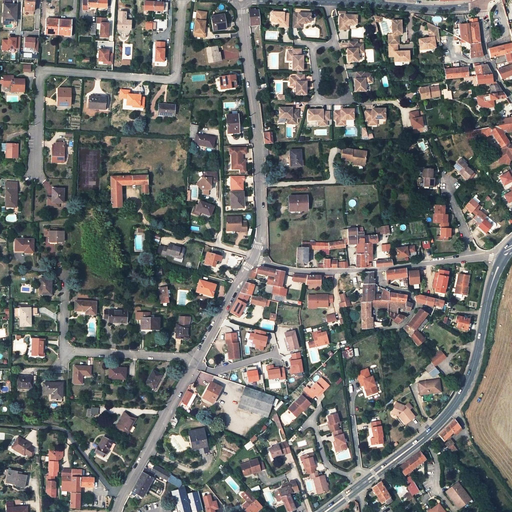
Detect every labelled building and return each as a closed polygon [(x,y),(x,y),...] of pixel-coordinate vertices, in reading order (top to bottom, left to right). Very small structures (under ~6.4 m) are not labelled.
[(25,0),(24,11),(30,11),(33,12),(33,0),(25,0)] [(94,0),(87,0),(88,0),(83,0),(83,10),(87,10),(88,7),(97,8),(97,6),(97,1),(95,0),(94,0)] [(106,8),(106,0),(99,0),(100,1),(97,1),(97,6),(97,8),(106,8)] [(144,10),(153,11),(153,6),(153,4),(151,3),(151,2),(144,2),(144,10)] [(153,11),(166,11),(167,3),(156,2),(156,4),(153,4),(153,6),(153,11)] [(16,21),(17,5),(4,4),(3,20),(9,20),(9,21),(16,21)] [(248,11),(250,24),(259,23),(258,10),(255,10),(248,11)] [(118,20),(118,26),(118,29),(125,30),(130,30),(130,27),(132,27),(132,23),(131,23),(131,21),(130,21),(125,21),(126,12),(119,12),(118,20)] [(200,14),(196,14),(194,36),(205,38),(206,30),(204,30),(204,27),(206,12),(200,12),(200,14)] [(280,23),(283,24),(283,28),(288,28),(288,14),(284,14),(284,13),(271,12),(271,13),(271,21),(275,21),(275,23),(280,23)] [(298,24),(302,24),(306,24),(306,23),(310,23),(310,15),(310,14),(297,14),(297,15),(293,14),(293,26),(293,28),(297,28),(298,24)] [(226,29),(223,15),(211,17),(213,31),(226,29)] [(345,26),(349,26),(353,26),(353,25),(357,25),(357,17),(357,16),(345,16),(345,17),(340,16),(340,30),(345,30),(345,26)] [(106,18),(96,18),(96,23),(101,24),(100,37),(107,38),(108,24),(105,24),(106,18)] [(58,35),(59,22),(59,20),(46,19),(45,33),(51,33),(51,35),(58,35)] [(71,35),(72,20),(59,20),(59,22),(58,35),(64,35),(64,34),(71,35)] [(400,20),(391,21),(392,36),(398,35),(398,34),(401,34),(400,20)] [(430,38),(419,39),(420,49),(435,47),(434,41),(439,41),(438,31),(438,28),(437,27),(427,22),(429,32),(430,38)] [(466,43),(469,44),(480,43),(479,39),(478,28),(477,23),(471,24),(460,25),(460,29),(457,29),(458,38),(466,43)] [(388,44),(389,56),(394,56),(394,61),(409,61),(409,51),(397,51),(397,44),(399,44),(398,35),(392,36),(388,36),(388,44)] [(2,50),(18,50),(18,38),(9,37),(9,40),(2,39),(2,50)] [(39,52),(39,38),(26,38),(26,48),(34,48),(34,52),(39,52)] [(165,42),(156,42),(155,61),(165,61),(165,42)] [(360,55),(360,50),(362,50),(362,46),(357,46),(357,43),(349,43),(349,46),(349,50),(347,50),(348,63),(350,63),(358,63),(357,55),(360,55)] [(469,48),(470,59),(483,57),(482,53),(481,51),(481,48),(480,43),(469,44),(466,43),(466,48),(469,48)] [(490,58),(505,55),(506,62),(508,62),(511,60),(511,49),(510,44),(488,49),(490,58)] [(220,61),(218,52),(217,47),(206,49),(209,63),(220,61)] [(302,71),(303,56),(301,56),(301,52),(301,50),(292,49),(292,52),(290,52),(287,52),(287,56),(290,56),(290,61),(292,61),(292,70),(300,71),(302,71)] [(99,50),(98,61),(107,62),(107,64),(112,64),(113,54),(108,54),(108,50),(99,50)] [(501,79),(511,74),(511,60),(508,62),(509,66),(497,70),(500,77),(501,79)] [(487,65),(473,67),(475,77),(492,75),(487,65)] [(467,67),(444,70),(445,80),(464,78),(468,77),(467,67)] [(368,84),(368,79),(370,79),(370,75),(365,75),(365,73),(357,73),(357,75),(357,80),(355,80),(356,93),(357,93),(366,92),(365,84),(368,84)] [(235,75),(219,77),(221,89),(236,87),(235,75)] [(476,84),(492,82),(493,82),(493,81),(492,75),(475,77),(468,77),(464,78),(464,80),(473,79),(474,86),(476,85),(476,84)] [(11,91),(24,92),(25,79),(15,79),(14,81),(13,81),(13,79),(13,76),(4,76),(3,87),(11,87),(11,91)] [(293,83),(293,87),(295,87),(295,95),(303,95),(305,95),(305,83),(303,83),(304,78),(304,76),(295,76),(295,78),(290,78),(290,83),(293,83)] [(491,94),(503,92),(497,84),(492,85),(489,86),(491,94)] [(428,87),(419,89),(421,99),(439,96),(438,87),(428,89),(428,87)] [(58,88),(57,106),(70,106),(71,89),(58,88)] [(491,94),(483,95),(484,101),(506,98),(503,92),(491,94)] [(141,95),(121,94),(120,105),(140,106),(141,95)] [(105,109),(106,98),(89,96),(88,108),(94,108),(94,109),(99,110),(105,110),(105,109)] [(174,105),(158,104),(158,115),(173,116),(174,105)] [(287,120),(292,120),(292,123),(296,123),(296,117),(298,117),(298,109),(296,109),(292,109),(292,107),(279,107),(279,109),(279,117),(287,117),(287,120)] [(353,110),(340,109),(340,111),(336,111),(334,111),(334,120),(336,120),(336,125),(338,125),(340,125),(340,122),(345,122),(345,120),(353,120),(353,111),(353,110)] [(372,122),(376,122),(376,119),(385,119),(385,111),(384,109),(372,109),(372,111),(365,111),(365,119),(368,119),(368,122),(368,125),(372,124),(372,122)] [(322,110),(317,110),(308,110),(308,112),(308,120),(317,120),(317,123),(322,123),(322,125),(326,125),(326,123),(326,120),(328,120),(328,112),(326,112),(322,112),(322,110)] [(414,125),(414,129),(425,129),(424,117),(420,117),(419,111),(410,112),(411,125),(414,125)] [(226,115),(227,131),(232,131),(232,133),(239,133),(237,114),(226,115)] [(483,139),(492,133),(501,147),(502,146),(504,148),(502,150),(499,162),(509,165),(510,160),(511,159),(511,147),(507,147),(506,144),(508,142),(504,134),(505,132),(508,133),(511,132),(511,123),(509,124),(474,130),(479,137),(482,136),(483,139)] [(194,144),(213,148),(215,137),(207,136),(207,137),(205,137),(205,136),(197,134),(198,126),(190,124),(190,138),(196,139),(194,144)] [(467,131),(474,144),(481,140),(479,137),(474,130),(469,131),(467,131)] [(263,133),(264,144),(273,143),(271,132),(263,133)] [(51,163),(64,163),(65,143),(55,143),(55,146),(51,146),(51,163)] [(6,151),(6,158),(17,158),(18,144),(6,144),(6,151)] [(246,148),(229,148),(229,154),(231,154),(231,169),(239,169),(239,172),(244,172),(244,163),(242,163),(242,160),(242,154),(246,154),(246,148)] [(366,152),(343,148),(341,160),(350,161),(351,159),(353,160),(353,161),(352,164),(358,165),(359,161),(365,162),(366,152)] [(301,160),(300,150),(289,151),(290,161),(291,161),(292,167),(304,166),(303,160),(301,160)] [(460,174),(466,167),(467,165),(460,159),(453,167),(460,174)] [(468,178),(473,173),(466,167),(460,174),(464,177),(463,178),(466,181),(468,178)] [(432,170),(422,169),(422,178),(423,178),(424,178),(430,178),(434,178),(434,174),(432,173),(432,170)] [(120,186),(141,185),(141,194),(144,194),(145,199),(148,199),(147,175),(136,176),(136,172),(131,172),(131,176),(110,177),(111,208),(121,208),(120,186)] [(217,182),(217,172),(207,172),(205,173),(205,178),(203,178),(200,181),(199,186),(203,190),(210,190),(211,182),(217,182)] [(506,172),(496,176),(501,187),(511,182),(506,172)] [(231,191),(245,191),(244,176),(230,176),(231,191)] [(430,178),(424,178),(424,187),(435,187),(435,184),(433,184),(434,178),(430,178)] [(6,182),(5,207),(15,207),(15,203),(16,202),(17,190),(17,183),(6,182)] [(511,187),(499,193),(505,205),(511,201),(511,187)] [(64,189),(54,189),(54,195),(52,195),(52,198),(52,200),(48,200),(47,207),(59,207),(59,203),(63,203),(64,189)] [(231,192),(231,208),(242,208),(241,206),(244,206),(243,192),(231,192)] [(290,212),(302,211),(307,211),(307,196),(289,196),(289,202),(290,212)] [(472,199),(465,207),(471,212),(475,207),(478,205),(478,204),(472,199)] [(214,207),(200,201),(198,206),(196,205),(194,210),(205,215),(210,216),(214,207)] [(440,214),(445,215),(446,210),(444,210),(444,206),(435,205),(434,214),(437,214),(440,214)] [(475,216),(479,211),(475,207),(471,212),(475,216)] [(193,213),(204,218),(205,215),(194,210),(193,213)] [(479,211),(475,216),(473,219),(479,224),(484,219),(486,217),(479,211)] [(445,215),(440,214),(437,214),(437,223),(441,223),(447,223),(448,223),(448,220),(447,220),(447,215),(445,215)] [(494,223),(486,216),(486,217),(484,219),(492,226),(494,223)] [(240,217),(226,217),(226,228),(234,228),(234,231),(240,231),(240,232),(246,232),(246,223),(241,223),(240,217)] [(492,226),(484,219),(479,224),(477,226),(485,233),(488,230),(492,226)] [(380,235),(389,233),(388,226),(379,228),(380,235)] [(365,268),(364,236),(363,232),(363,230),(362,227),(347,229),(347,230),(343,230),(344,241),(345,241),(348,240),(348,245),(356,244),(356,268),(365,268)] [(440,237),(451,237),(451,234),(450,234),(450,228),(448,228),(446,228),(444,228),(441,228),(440,237)] [(53,232),(49,232),(49,229),(44,229),(44,237),(49,237),(49,241),(56,242),(63,242),(63,232),(60,232),(60,229),(53,229),(53,232)] [(364,236),(365,268),(371,267),(371,244),(377,243),(376,235),(364,236)] [(33,239),(13,239),(13,250),(15,250),(15,251),(24,251),(24,253),(33,253),(33,239)] [(329,250),(345,248),(345,245),(345,241),(344,241),(328,243),(329,250)] [(429,241),(421,242),(423,249),(430,248),(429,241)] [(307,263),(307,249),(314,249),(314,243),(302,242),(301,248),(297,248),(296,263),(307,263)] [(166,255),(174,257),(175,255),(181,257),(184,249),(169,244),(167,248),(164,247),(161,255),(165,256),(166,255)] [(397,258),(416,257),(416,246),(397,247),(397,258)] [(221,257),(211,254),(211,255),(207,253),(204,264),(214,267),(216,260),(220,261),(221,257)] [(318,269),(330,269),(329,261),(329,260),(324,260),(323,265),(318,265),(318,269)] [(255,274),(267,277),(266,283),(266,284),(273,286),(276,270),(259,266),(256,268),(255,274)] [(406,279),(405,269),(385,271),(386,280),(387,280),(399,278),(400,282),(399,282),(399,288),(407,289),(407,279),(406,279)] [(276,270),(273,286),(281,287),(284,272),(276,270)] [(449,271),(438,270),(434,286),(436,287),(435,291),(444,292),(449,271)] [(420,283),(418,271),(408,271),(409,284),(420,283)] [(373,272),(363,273),(363,284),(374,284),(374,283),(374,278),(373,277),(373,272)] [(293,281),(305,282),(307,275),(294,274),(293,281)] [(465,295),(466,287),(468,276),(458,274),(455,293),(465,295)] [(305,285),(320,285),(320,276),(307,275),(305,282),(305,285)] [(39,278),(39,295),(51,295),(51,279),(39,278)] [(215,285),(199,280),(196,292),(212,297),(215,285)] [(245,283),(240,293),(249,296),(251,296),(254,285),(245,283)] [(273,286),(266,284),(265,292),(279,295),(281,295),(283,289),(283,288),(281,287),(273,286)] [(363,284),(362,303),(370,302),(370,300),(372,300),(375,300),(374,297),(374,294),(374,284),(363,284)] [(166,287),(158,288),(160,303),(168,303),(166,287)] [(375,300),(381,301),(383,301),(388,301),(389,293),(383,289),(380,295),(374,294),(375,300)] [(249,296),(240,293),(236,299),(245,304),(249,296)] [(388,301),(388,308),(388,312),(397,314),(397,308),(403,308),(403,311),(409,312),(411,307),(412,305),(410,299),(406,299),(407,296),(389,293),(388,301)] [(329,295),(309,295),(309,309),(317,310),(317,307),(328,308),(328,304),(333,304),(333,297),(329,297),(329,295)] [(416,302),(432,306),(432,304),(434,299),(430,298),(418,296),(414,297),(416,302)] [(258,297),(256,305),(265,307),(267,299),(260,298),(258,297)] [(342,303),(339,304),(340,309),(346,307),(350,306),(348,298),(341,299),(342,303)] [(238,318),(245,304),(236,299),(229,313),(238,318)] [(382,323),(370,322),(370,306),(372,307),(372,300),(370,300),(370,302),(362,303),(360,303),(361,329),(369,328),(383,327),(382,323)] [(95,302),(75,301),(75,311),(86,311),(86,315),(95,315),(95,302)] [(30,308),(20,308),(14,308),(15,317),(20,317),(20,326),(31,326),(31,316),(38,316),(37,308),(30,308)] [(402,328),(418,346),(424,340),(415,329),(427,314),(419,309),(417,311),(406,325),(402,328)] [(108,322),(126,323),(126,312),(104,311),(104,319),(109,319),(108,322)] [(391,319),(397,324),(406,317),(397,314),(388,312),(388,317),(391,319)] [(140,329),(149,329),(151,329),(151,330),(159,330),(159,319),(150,318),(150,314),(136,313),(136,320),(141,320),(140,329)] [(456,327),(469,331),(472,320),(457,316),(455,321),(457,322),(457,324),(456,327)] [(176,324),(175,338),(180,339),(188,339),(188,325),(176,324)] [(284,333),(286,342),(288,342),(290,350),(298,348),(294,331),(284,333)] [(312,333),(316,346),(327,343),(325,333),(320,334),(319,334),(318,332),(312,333)] [(270,336),(254,333),(253,343),(257,344),(257,350),(268,352),(270,336)] [(45,339),(33,339),(32,356),(44,356),(44,348),(45,339)] [(240,359),(238,343),(237,343),(237,339),(226,340),(226,344),(227,344),(228,353),(229,353),(230,359),(240,359)] [(353,357),(352,349),(343,352),(341,352),(344,362),(353,357)] [(441,350),(430,360),(437,367),(447,357),(441,350)] [(292,358),(289,359),(289,373),(303,372),(302,353),(291,353),(292,358)] [(430,361),(424,369),(428,372),(433,367),(434,366),(430,361)] [(91,367),(74,366),(73,383),(82,384),(83,375),(91,375),(91,367)] [(274,366),(267,366),(268,379),(286,378),(285,368),(274,368),(274,366)] [(108,379),(115,379),(115,378),(125,379),(125,378),(126,368),(109,367),(108,379)] [(357,373),(361,386),(363,385),(365,385),(368,395),(378,392),(372,377),(370,377),(367,369),(357,373)] [(153,370),(145,384),(154,389),(162,375),(153,370)] [(36,376),(18,376),(18,388),(33,389),(33,382),(36,383),(36,376)] [(317,395),(323,390),(324,391),(330,385),(322,378),(311,389),(308,386),(305,390),(306,391),(310,395),(312,397),(313,398),(316,394),(317,395)] [(425,394),(441,392),(439,380),(418,382),(419,393),(425,392),(425,394)] [(216,398),(221,388),(211,382),(202,398),(211,403),(215,397),(216,398)] [(62,383),(43,383),(43,394),(51,394),(51,398),(62,398),(62,383)] [(238,408),(267,417),(273,397),(245,387),(238,408)] [(306,391),(289,409),(296,415),(303,408),(305,409),(305,410),(311,403),(309,401),(306,398),(310,395),(306,391)] [(186,405),(190,398),(184,395),(181,401),(186,405)] [(407,410),(404,406),(396,403),(392,411),(400,414),(398,416),(405,424),(414,417),(408,409),(407,410)] [(303,408),(296,415),(297,417),(305,409),(303,408)] [(252,420),(253,416),(239,411),(237,415),(252,420)] [(127,434),(133,423),(128,420),(130,415),(124,412),(116,427),(127,434)] [(339,428),(337,422),(339,421),(337,412),(327,415),(330,424),(329,424),(331,431),(333,430),(339,428)] [(173,427),(177,422),(171,419),(168,425),(173,427)] [(454,419),(438,436),(443,442),(453,432),(454,433),(461,428),(454,419)] [(380,422),(372,423),(372,428),(372,433),(374,433),(375,439),(371,439),(372,445),(383,444),(382,438),(383,437),(380,422)] [(335,441),(337,450),(347,447),(343,433),(342,433),(341,428),(339,428),(333,430),(334,435),(334,436),(335,441)] [(456,436),(462,430),(461,428),(454,433),(456,436)] [(189,431),(191,444),(193,443),(194,450),(198,449),(200,449),(206,448),(203,429),(189,431)] [(29,446),(30,444),(19,437),(12,448),(24,455),(25,454),(31,457),(34,453),(33,448),(29,446)] [(112,442),(103,437),(95,453),(103,458),(107,451),(112,442)] [(454,444),(451,439),(444,444),(450,451),(452,454),(457,451),(453,445),(454,444)] [(287,442),(283,444),(286,454),(291,452),(287,442)] [(199,455),(208,454),(207,447),(206,448),(200,449),(198,449),(194,450),(193,443),(191,444),(193,453),(195,452),(199,451),(199,455)] [(283,444),(269,449),(272,457),(281,454),(282,455),(286,454),(283,444)] [(54,476),(57,477),(57,472),(58,465),(57,465),(57,460),(60,460),(62,457),(62,452),(49,451),(49,457),(51,457),(51,462),(48,462),(48,471),(49,471),(49,476),(54,476)] [(406,474),(425,459),(419,452),(398,467),(404,475),(406,474)] [(300,456),(305,470),(306,470),(307,474),(309,473),(314,472),(313,468),(315,467),(311,453),(300,456)] [(253,461),(249,462),(241,465),(243,474),(252,471),(253,473),(260,471),(256,459),(253,460),(253,461)] [(148,461),(131,491),(142,497),(155,474),(167,481),(170,475),(148,461)] [(22,472),(12,470),(11,474),(9,474),(8,480),(16,482),(15,484),(15,486),(24,488),(26,475),(21,474),(22,472)] [(312,478),(317,494),(328,490),(323,475),(318,476),(317,471),(314,472),(309,473),(311,478),(312,478)] [(182,482),(170,475),(167,481),(179,487),(182,482)] [(383,486),(391,481),(388,475),(380,481),(383,486)] [(47,476),(46,489),(49,489),(49,492),(49,494),(51,497),(55,497),(56,489),(55,489),(55,483),(54,482),(54,476),(49,476),(47,476)] [(419,491),(410,476),(408,478),(403,481),(410,492),(412,495),(419,491)] [(71,490),(71,477),(62,477),(62,490),(71,490)] [(71,490),(70,508),(79,508),(80,487),(93,487),(94,478),(81,477),(71,477),(71,490)] [(299,491),(295,480),(288,483),(288,484),(289,486),(283,488),(274,492),(277,501),(282,500),(286,511),(288,511),(295,509),(289,494),(292,493),(293,493),(299,491)] [(371,488),(381,504),(385,500),(388,498),(390,497),(383,486),(380,481),(371,488)] [(447,494),(459,509),(469,501),(460,491),(463,489),(457,482),(450,487),(452,490),(447,494)] [(194,492),(193,490),(189,491),(190,493),(185,494),(185,492),(184,488),(171,491),(176,511),(192,511),(203,510),(198,492),(197,491),(194,492)] [(471,500),(463,489),(460,491),(469,501),(471,500)] [(243,496),(247,501),(248,500),(252,496),(249,492),(243,496)] [(210,495),(203,497),(207,511),(214,511),(214,509),(218,508),(216,501),(212,502),(210,495)] [(255,511),(261,507),(252,496),(248,500),(247,501),(250,505),(244,510),(245,511),(255,511)]
